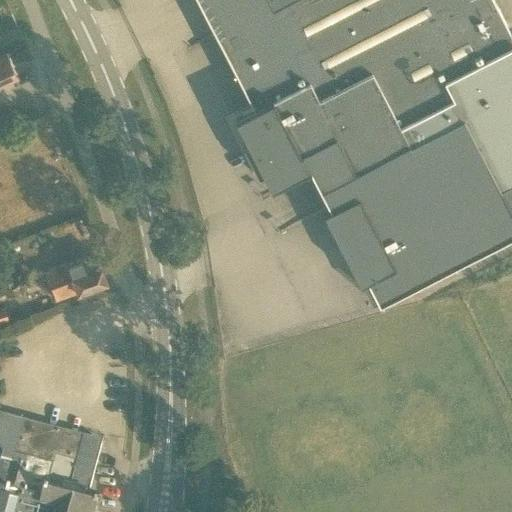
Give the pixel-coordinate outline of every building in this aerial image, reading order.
[(310,166),(330,206),(325,209),(359,275),(371,300),(377,297),(379,301),(511,230),(511,31),(496,0),(479,10),(473,0),(222,0),(235,25),(217,34),(254,106),(235,116),(248,142),(243,144),(258,173),(263,171),(271,186),(310,166)] [(0,80),(17,73),(7,51),(0,53),(0,80)] [(55,263),(56,265),(45,269),(56,298),(106,279),(97,255),(86,260),(83,253),(55,263)] [(13,283),(12,279),(0,283),(0,295),(16,290),(22,289),(19,281),(13,283)] [(102,445),(0,418),(0,453),(2,455),(0,462),(0,497),(9,500),(19,502),(15,511),(94,511),(98,501),(88,498),(102,445)]
